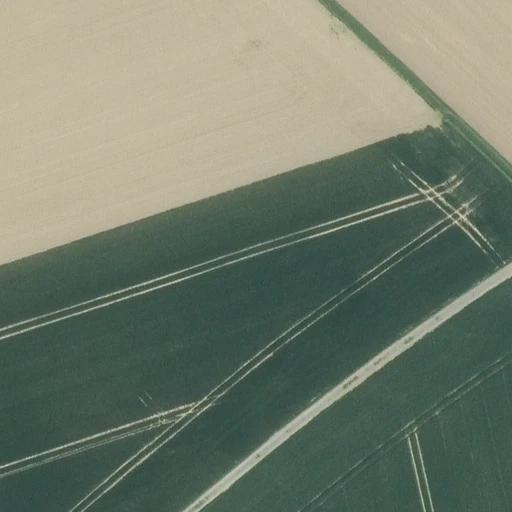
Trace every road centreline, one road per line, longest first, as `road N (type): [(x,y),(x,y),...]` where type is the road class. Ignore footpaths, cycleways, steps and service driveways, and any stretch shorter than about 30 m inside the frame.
road 1 (track): [(188,511),(469,295),(511,271)]
road 2 (track): [(511,172),(324,0)]
